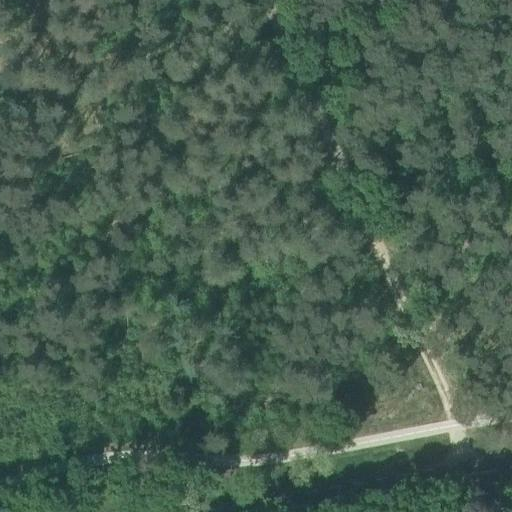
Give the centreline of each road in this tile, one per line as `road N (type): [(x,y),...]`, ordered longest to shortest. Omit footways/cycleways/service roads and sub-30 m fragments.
road 1 (track): [(499,511),(272,0)]
road 2 (track): [(91,0),(272,461)]
road 3 (primary): [(278,511),(511,468)]
